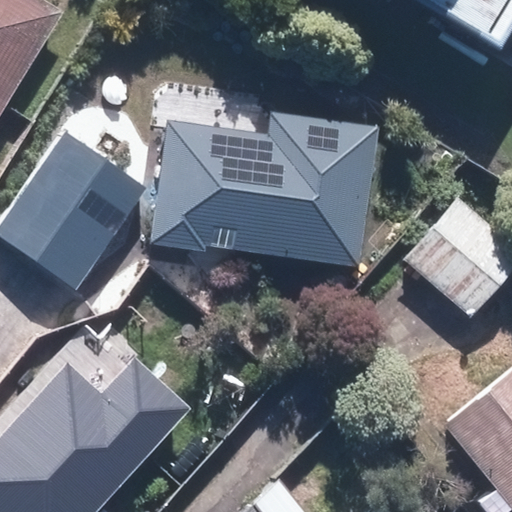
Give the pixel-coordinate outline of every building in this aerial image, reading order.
[(0,0),(0,96),(49,14),(25,0),(0,0)] [(511,0),(414,0),(485,43),(511,0)] [(156,102),(139,244),(344,269),(361,126),(156,102)] [(0,249),(64,293),(135,190),(55,135),(0,214),(0,249)] [(449,200),(394,258),(456,316),(511,258),(449,200)] [(402,285),(376,257),(330,300),(356,328),(402,285)] [(430,428),(502,511),(511,511),(511,365),(508,361),(430,428)] [(45,511),(84,511),(143,446),(52,366),(0,424),(0,511),(10,511),(26,495),(45,511)]
